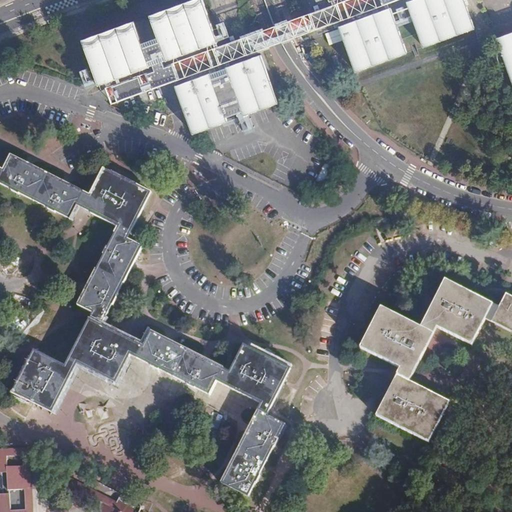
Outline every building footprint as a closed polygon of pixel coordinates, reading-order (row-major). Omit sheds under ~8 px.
[(242,54),(246,53),(242,38),(237,40),(235,35),(218,41),(203,0),(189,0),(151,14),(160,40),(143,46),(134,20),(82,39),(99,84),(116,78),(123,98),(174,80),(194,133),(229,120),(227,116),(242,111),(244,115),(279,102),(262,55),(245,61),(242,54)] [(311,14),(317,28),(338,21),(341,30),(355,70),(414,50),(412,44),(410,38),(413,37),(415,43),(417,48),(475,28),(481,44),(489,41),(498,38),(511,77),(511,0),(329,0),(332,6),(311,14)] [(305,31),(306,32),(317,28),(311,14),(300,18),(305,31)] [(264,47),(306,32),(305,31),(300,18),(274,27),(258,32),(264,47)] [(258,32),(242,38),(246,53),(264,47),(258,32)] [(0,183),(34,201),(48,174),(25,162),(11,155),(10,158),(4,170),(0,177),(0,183)] [(330,185),(342,162),(337,159),(330,155),(318,179),(330,185)] [(118,227),(131,233),(137,221),(152,192),(104,168),(90,195),(83,209),(87,211),(94,214),(118,227)] [(77,206),(84,192),(48,174),(34,201),(70,219),(77,206)] [(83,209),(90,195),(84,192),(77,206),(82,208),(83,209)] [(97,269),(124,283),(131,269),(133,265),(134,262),(142,247),(128,239),(131,233),(118,227),(97,269)] [(18,251),(8,267),(19,273),(29,258),(18,251)] [(93,313),(105,319),(108,313),(124,283),(97,269),(89,284),(88,287),(86,291),(78,305),(83,308),(93,313)] [(486,320),(493,305),(475,295),(470,293),(446,280),(426,320),(422,327),(434,334),(438,328),(462,340),(473,346),(486,320)] [(511,332),(511,297),(507,294),(499,308),(493,305),(486,320),(511,332)] [(434,334),(422,327),(381,307),(361,348),(393,365),(400,369),(399,371),(397,375),(410,382),(414,374),(427,350),(434,334)] [(89,319),(102,325),(104,321),(105,319),(93,313),(91,316),(89,319)] [(137,359),(144,346),(137,343),(129,339),(121,335),(111,330),(102,325),(89,319),(69,359),(78,364),(117,383),(131,355),(137,359)] [(174,377),(188,350),(171,341),(167,339),(162,337),(151,331),(144,346),(137,359),(174,377)] [(262,404),(271,409),(284,384),(292,369),(244,345),(244,344),(230,371),(224,368),(217,382),(262,404)] [(53,413),(75,370),(66,365),(35,350),(32,355),(13,392),(34,403),(53,413)] [(217,382),(224,368),(209,360),(206,359),(202,357),(188,350),(174,377),(203,392),(201,396),(206,399),(209,395),(210,395),(217,382)] [(75,370),(78,364),(69,359),(66,365),(75,370)] [(410,382),(397,375),(394,382),(387,396),(377,417),(430,443),(451,402),(410,382)] [(258,411),(268,415),(271,409),(262,404),(258,411)] [(240,447),(267,461),(271,453),(286,424),(268,415),(258,411),(250,427),(247,433),(240,447)] [(29,447),(6,449),(7,456),(22,455),(23,466),(30,465),(29,447)] [(249,497),(267,461),(240,447),(230,465),(229,468),(222,483),(249,497)] [(6,449),(0,449),(0,511),(10,511),(10,510),(10,490),(24,489),(31,489),(30,465),(23,466),(7,467),(7,456),(6,449)] [(70,485),(101,502),(115,509),(118,502),(117,502),(73,479),(70,485)] [(32,511),(31,489),(24,489),(25,509),(10,510),(10,511),(32,511)] [(121,498),(122,497),(121,496),(121,495),(120,494),(117,502),(118,502),(115,509),(101,502),(100,504),(100,507),(100,509),(100,511),(140,511),(141,510),(141,508),(141,506),(141,504),(138,501),(133,499),(131,499),(129,500),(128,501),(127,502),(126,502),(125,501),(122,500),(121,499),(121,498)]
